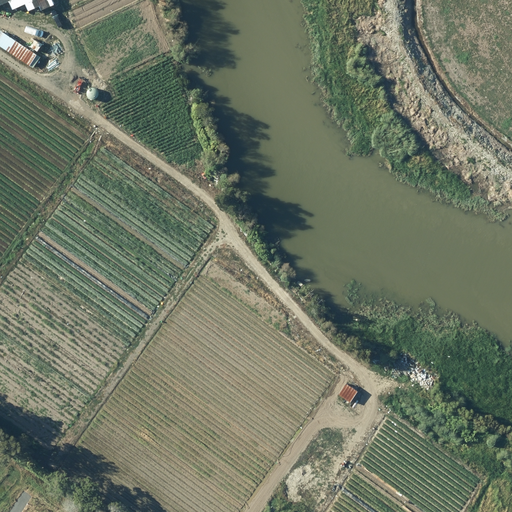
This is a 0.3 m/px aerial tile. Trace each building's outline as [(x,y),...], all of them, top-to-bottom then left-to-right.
[(0,0),(0,4),(10,1),(13,8),(32,0),(0,0)] [(56,0),(104,84),(156,55),(163,48),(142,0),(56,0)] [(4,28),(0,33),(0,43),(29,64),(38,52),(4,28)] [(0,78),(0,249),(82,137),(0,78)] [(0,260),(0,416),(46,449),(206,222),(87,138),(0,260)] [(231,511),(333,374),(262,323),(272,310),(201,258),(54,459),(127,511),(231,511)] [(348,381),(340,392),(351,401),(360,390),(348,381)]
